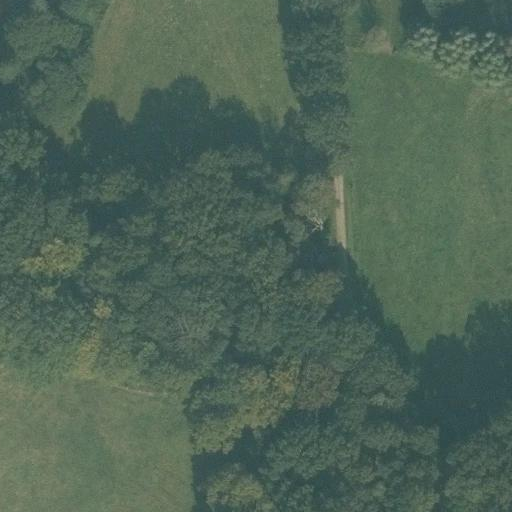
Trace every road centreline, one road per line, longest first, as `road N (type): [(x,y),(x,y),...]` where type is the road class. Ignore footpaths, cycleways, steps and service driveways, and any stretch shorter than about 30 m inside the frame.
road 1 (track): [(321,0),(344,316),(391,407),(487,511)]
road 2 (track): [(365,369),(251,367),(163,380),(103,373),(0,328)]
